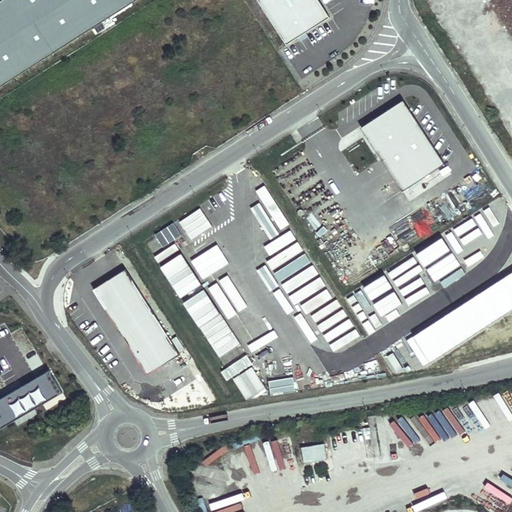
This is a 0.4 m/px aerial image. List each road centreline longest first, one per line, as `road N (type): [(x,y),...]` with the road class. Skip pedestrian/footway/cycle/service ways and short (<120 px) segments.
road 1 (unclassified): [(399,0),(376,58),(65,260),(42,293)]
road 2 (residential): [(511,370),(180,430)]
road 3 (unknown): [(511,439),(334,511)]
